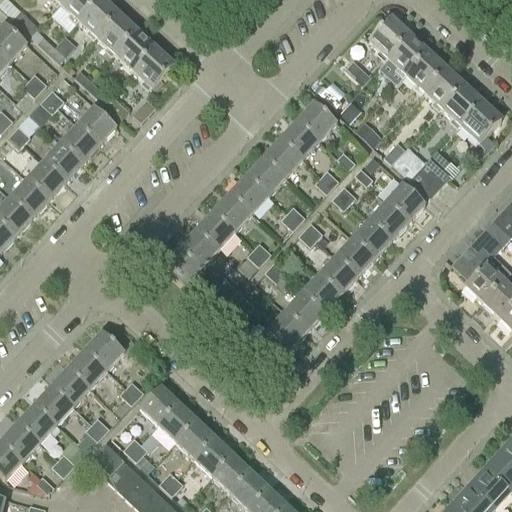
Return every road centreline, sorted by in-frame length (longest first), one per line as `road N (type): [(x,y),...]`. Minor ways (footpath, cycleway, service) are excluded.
road 1 (residential): [(97,288),(262,110)]
road 2 (residential): [(219,72),(57,251)]
road 3 (residential): [(257,434),(97,288)]
road 4 (residential): [(257,434),(401,282)]
road 5 (residential): [(401,282),(511,163)]
road 6 (residential): [(403,511),(511,393)]
road 7 (residential): [(511,390),(401,282)]
road 8 (residential): [(262,110),(363,0)]
road 9 (residential): [(0,393),(97,288)]
road 10 (residential): [(511,87),(419,0)]
